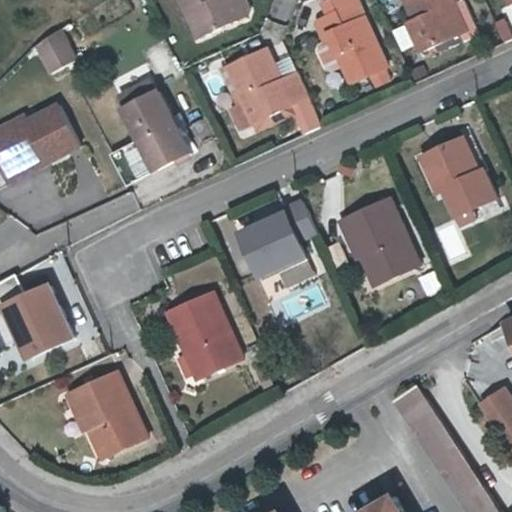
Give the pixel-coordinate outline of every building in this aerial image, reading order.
[(189,25),(198,47),(245,28),(235,4),(222,8),(218,0),(170,0),(182,28),(189,25)] [(412,66),(450,46),(437,19),(444,16),(436,0),(390,0),(405,32),(398,35),(412,66)] [(511,0),(489,0),(497,15),(511,7),(511,0)] [(318,29),(311,33),(320,52),(329,72),(332,78),(340,95),(377,78),(341,3),(312,17),(318,29)] [(457,43),(466,39),(453,12),(444,16),(457,43)] [(437,19),(450,46),(457,43),(444,16),(437,19)] [(191,50),(198,47),(189,25),(182,28),(191,50)] [(486,47),(494,42),(489,32),(481,36),(484,41),(486,47)] [(320,52),(311,33),(303,37),(313,57),(320,52)] [(53,42),(41,50),(55,79),(68,72),(53,42)] [(494,42),(486,47),(490,55),(498,51),(494,42)] [(55,79),(41,50),(27,60),(39,87),(55,79)] [(320,52),(313,57),(311,61),(320,79),(326,81),(332,78),(329,72),(320,52)] [(244,118),(252,139),(284,126),(299,119),(288,95),(276,100),(262,67),(221,84),(236,121),(244,118)] [(116,122),(150,106),(143,92),(109,107),(116,122)] [(180,170),(150,106),(116,122),(113,123),(128,155),(143,187),(180,170)] [(244,118),(236,121),(245,142),(252,139),(244,118)] [(38,172),(42,179),(76,161),(53,119),(22,136),(18,130),(0,140),(0,190),(1,191),(38,172)] [(299,119),(284,126),(294,148),(299,146),(292,132),(303,127),(299,119)] [(310,141),(303,127),(292,132),(299,146),(310,141)] [(427,179),(418,183),(428,205),(436,201),(449,229),(489,210),(475,182),(467,186),(460,174),(466,171),(455,151),(421,167),(427,179)] [(128,155),(99,169),(113,201),(143,187),(128,155)] [(412,172),(418,183),(427,179),(421,167),(412,172)] [(38,172),(1,191),(5,199),(42,179),(38,172)] [(379,215),(339,235),(355,270),(352,272),(367,302),(411,280),(379,215)] [(278,231),(234,253),(253,290),(279,278),(280,281),(298,273),(278,231)] [(355,270),(339,235),(329,240),(346,275),(352,272),(355,270)] [(23,277),(0,286),(0,289),(6,305),(30,296),(23,277)] [(0,366),(12,361),(22,381),(65,360),(39,307),(0,326),(0,366)] [(180,369),(176,371),(190,399),(234,377),(204,312),(162,332),(180,369)] [(511,393),(506,385),(481,401),(511,448),(511,393)] [(395,403),(467,511),(502,511),(501,510),(420,386),(395,403)] [(111,393),(70,412),(87,450),(100,478),(143,458),(111,393)] [(87,450),(70,412),(62,416),(80,453),(87,450)] [(397,511),(389,496),(361,511),(397,511)]
